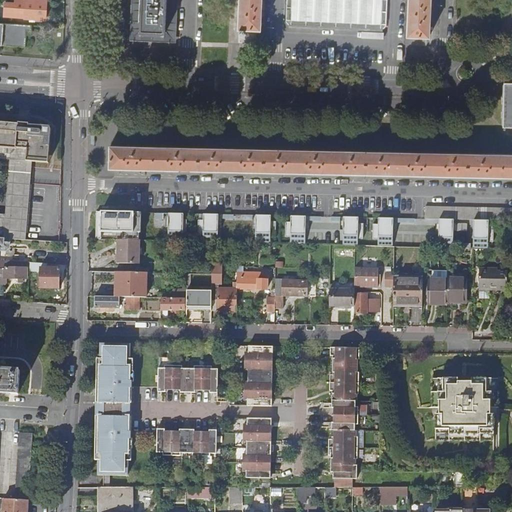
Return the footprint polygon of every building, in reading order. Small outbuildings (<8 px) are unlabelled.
[(45,19),(46,0),(25,0),(25,18),(45,19)] [(133,0),(132,37),(174,39),(175,0),(133,0)] [(240,0),(240,28),(241,28),(240,41),(256,41),(256,33),(246,33),(246,28),(261,28),(262,0),(240,0)] [(288,0),(287,24),(387,29),(388,0),(288,0)] [(409,0),(408,35),(429,36),(430,0),(409,0)] [(31,31),(31,25),(0,22),(0,44),(25,47),(26,30),(31,31)] [(511,79),(502,79),(502,80),(504,80),(504,81),(503,126),(511,126),(511,79)] [(0,122),(0,153),(9,154),(3,238),(10,239),(25,240),(32,162),(48,163),(51,130),(50,128),(48,127),(0,122)] [(511,154),(391,152),(111,145),(110,167),(511,175),(511,154)] [(509,221),(511,220),(511,208),(425,207),(425,219),(440,219),(439,247),(453,247),(454,220),(474,220),(473,248),(488,248),(488,242),(494,242),(494,227),(489,227),(489,220),(509,221)] [(98,210),(97,235),(142,236),(143,211),(98,210)] [(183,213),(168,213),(168,240),(183,240),(183,235),(188,235),(188,220),(183,220),(183,213)] [(216,241),(218,241),(218,215),(204,214),(203,220),(198,220),(198,235),(203,235),(203,241),(216,241)] [(256,215),(255,242),(270,243),(270,237),(275,237),(276,222),(270,222),(271,215),(256,215)] [(291,244),(305,244),(306,217),(291,216),(291,222),(286,222),(286,237),(291,237),(291,244)] [(344,217),(343,244),(358,245),(358,239),(363,239),(363,224),(358,224),(358,218),(344,217)] [(378,246),(393,246),(393,218),(378,218),(378,225),(374,225),(374,239),(378,239),(378,246)] [(9,247),(10,239),(3,238),(0,238),(0,250),(6,250),(9,247)] [(139,239),(117,239),(117,262),(139,263),(139,239)] [(218,241),(216,241),(215,249),(226,250),(226,242),(218,241)] [(226,242),(226,250),(238,250),(238,242),(226,242)] [(29,263),(0,260),(0,282),(4,282),(4,278),(18,278),(18,282),(22,282),(22,278),(26,278),(27,268),(29,268),(29,263)] [(212,263),(212,273),(212,291),(212,297),(218,297),(218,310),(236,310),(237,282),(235,282),(235,289),(218,289),(218,284),(222,284),(223,263),(212,263)] [(53,268),(46,268),(41,268),(40,288),(59,288),(59,268),(53,268)] [(378,269),(355,268),(355,276),(354,285),(378,286),(378,269)] [(507,289),(508,271),(497,271),(497,269),(479,268),(478,289),(477,289),(476,296),(479,299),(480,299),(481,297),(489,298),(489,289),(507,289)] [(117,296),(120,296),(131,296),(139,296),(146,296),(146,272),(117,271),(117,296)] [(257,279),(257,272),(243,271),(242,278),(241,278),(241,289),(258,289),(258,288),(267,289),(267,279),(257,279)] [(433,271),(432,279),(448,279),(448,278),(448,271),(433,271)] [(393,277),(394,273),(385,272),(385,286),(393,286),(393,277)] [(422,273),(394,273),(393,277),(393,286),(393,303),(410,303),(410,305),(422,305),(422,273)] [(467,278),(448,278),(448,279),(447,302),(466,302),(467,278)] [(427,292),(429,292),(429,304),(447,305),(447,302),(448,279),(432,279),(429,279),(429,285),(427,285),(427,292)] [(275,298),(275,308),(283,309),(283,295),(308,296),(308,280),(276,280),(276,295),(275,296),(275,298)] [(354,290),(329,289),(329,305),(354,306),(354,293),(354,290)] [(187,297),(187,306),(211,307),(212,297),(212,291),(187,290),(187,297)] [(366,316),(366,312),(366,311),(379,311),(379,300),(367,300),(367,293),(355,293),(355,312),(355,315),(366,316)] [(117,296),(95,296),(95,307),(120,307),(120,296),(117,296)] [(139,309),(139,296),(131,296),(131,309),(139,309)] [(162,322),(169,322),(169,313),(168,313),(168,310),(174,310),(178,310),(185,310),(185,299),(174,299),(174,297),(162,297),(162,322)] [(101,358),(98,358),(97,389),(97,410),(97,416),(97,421),(96,460),(99,460),(99,475),(129,475),(129,460),(132,460),(133,448),(134,448),(134,438),(132,438),(132,431),(132,416),(132,411),(132,403),(132,388),(133,388),(133,381),(135,381),(135,371),(134,371),(134,359),(131,359),(131,345),(101,344),(101,358)] [(249,353),(246,353),(246,370),(249,370),(249,382),(246,382),(245,399),(249,399),(249,406),(273,406),(273,398),(273,384),(274,369),(274,355),(274,347),(249,347),(249,353)] [(360,348),(331,348),(331,356),(334,356),(333,375),(331,375),(331,390),(333,391),(333,408),(337,408),(337,422),(333,422),(332,439),(330,439),(330,455),(332,455),(332,471),(334,471),(334,478),(336,478),(336,487),(352,487),(355,487),(355,478),(359,478),(360,471),(360,465),(355,465),(356,459),(358,459),(359,435),(356,435),(356,422),(359,422),(359,408),(356,408),(357,395),(359,395),(360,373),(357,373),(357,360),(360,360),(360,348)] [(184,366),(166,366),(166,369),(160,368),(160,392),(168,392),(168,387),(182,388),(182,392),(197,393),(197,388),(212,388),(212,393),(219,393),(219,369),(213,369),(213,366),(196,366),(196,369),(184,369),(184,366)] [(0,392),(18,393),(19,370),(0,369),(0,392)] [(458,379),(433,378),(433,392),(436,392),(436,408),(439,408),(439,414),(436,414),(436,440),(449,439),(450,436),(480,436),(480,440),(494,439),(494,414),(490,414),(490,408),(494,407),(494,392),(497,392),(497,378),(472,378),(472,382),(458,382),(458,379)] [(273,418),(249,418),(248,424),(245,424),(245,441),(248,441),(248,453),(245,453),(245,471),(248,471),(248,477),(272,477),(272,469),(273,455),(273,440),(273,426),(273,418)] [(167,429),(159,429),(159,453),(165,453),(165,456),(182,456),(183,453),(195,453),(195,456),(212,456),(212,453),(218,454),(218,430),(211,430),(211,434),(197,434),(197,430),(182,429),(181,434),(167,434),(167,429)] [(14,499),(27,500),(30,433),(17,432),(14,499)] [(314,486),(297,487),(297,501),(306,501),(306,494),(314,494),(314,486)] [(400,486),(380,487),(380,495),(400,495),(400,486)] [(476,486),(462,486),(462,507),(472,507),(473,508),(474,508),(474,500),(476,500),(476,486)] [(98,495),(97,511),(128,511),(129,508),(134,508),(134,495),(129,495),(129,487),(100,487),(100,495),(98,495)] [(215,487),(187,487),(187,497),(215,497),(215,487)] [(242,487),(230,487),(230,502),(242,502),(242,495),(242,487)] [(252,487),(242,487),(242,495),(252,495),(252,487)] [(0,504),(3,505),(2,511),(26,511),(27,500),(14,499),(0,498),(0,504)]
